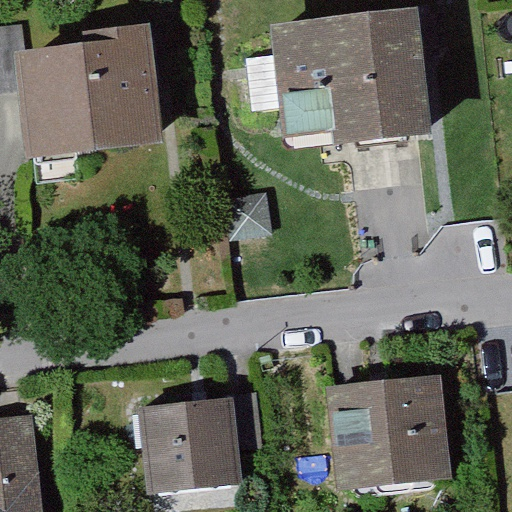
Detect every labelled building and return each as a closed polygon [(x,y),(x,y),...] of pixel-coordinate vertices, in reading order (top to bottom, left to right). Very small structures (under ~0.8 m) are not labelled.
[(271,23),(279,146),(431,137),(424,14),(271,23)] [(147,52),(13,62),(20,155),(154,144),(147,52)] [(269,203),(225,209),(231,253),(275,246),(269,203)] [(460,480),(450,373),(324,385),(334,492),(460,480)] [(252,392),(130,403),(140,504),(238,495),(234,451),(258,449),(252,392)] [(41,511),(32,413),(32,411),(0,413),(0,511),(41,511)]
